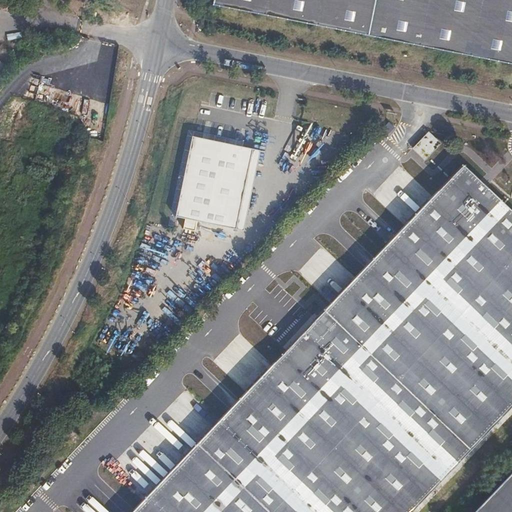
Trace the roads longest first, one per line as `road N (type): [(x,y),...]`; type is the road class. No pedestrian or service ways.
road 1 (tertiary): [(0,430),(74,300),(110,216),(156,45)]
road 2 (unclassified): [(156,45),(511,115)]
road 3 (unknown): [(281,129),(255,231),(145,302)]
